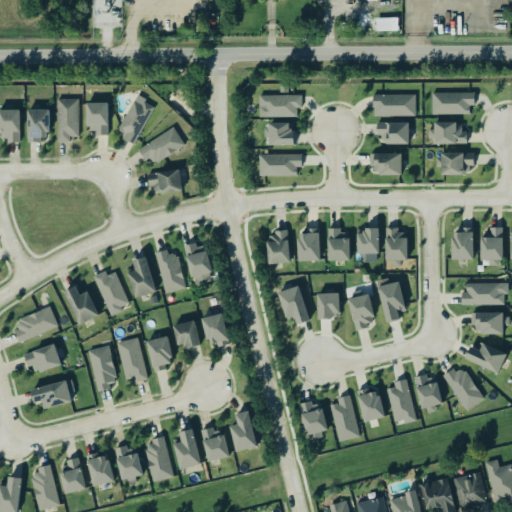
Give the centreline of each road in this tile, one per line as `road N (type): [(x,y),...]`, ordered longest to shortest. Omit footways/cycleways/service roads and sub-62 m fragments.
road 1 (residential): [(511,197),(224,207),(123,231),(0,298)]
road 2 (tertiary): [(0,55),(511,53)]
road 3 (residential): [(296,511),(224,207),(213,55)]
road 4 (residential): [(318,365),(436,343),(431,197)]
road 5 (residential): [(205,387),(175,406),(8,444),(0,392)]
road 6 (residential): [(0,175),(104,175),(123,231)]
